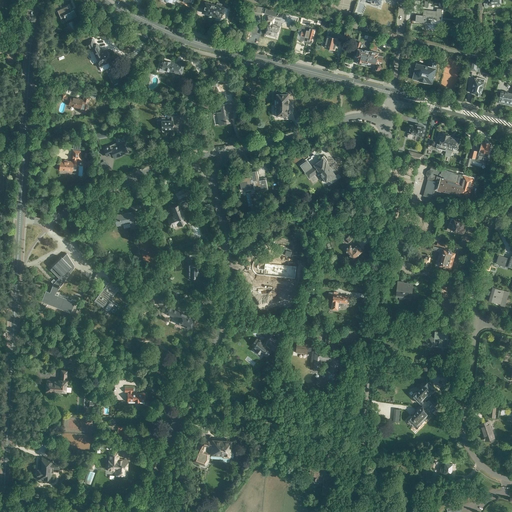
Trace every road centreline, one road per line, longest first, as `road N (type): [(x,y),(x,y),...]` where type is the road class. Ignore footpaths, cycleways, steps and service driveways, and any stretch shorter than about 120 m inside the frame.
road 1 (residential): [(356,511),(390,117)]
road 2 (residential): [(141,511),(225,299),(224,235),(212,183)]
road 3 (primary): [(393,94),(177,36),(109,0)]
road 4 (tertiary): [(19,217),(2,511)]
road 5 (unknown): [(265,0),(399,37),(511,55)]
road 6 (tertiary): [(19,217),(34,0)]
road 7 (residential): [(511,479),(481,466),(463,428),(474,322)]
road 8 (residential): [(224,150),(347,118),(390,117)]
road 9 (residential): [(23,219),(54,218),(180,160)]
road 10 (residential): [(511,195),(480,241),(471,278),(474,322)]
road 11 (primary): [(511,124),(393,94)]
